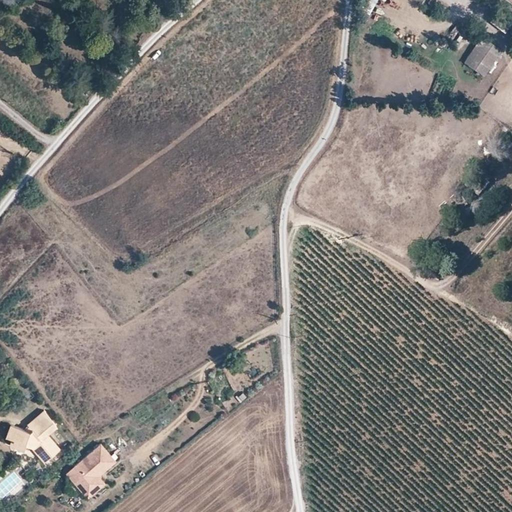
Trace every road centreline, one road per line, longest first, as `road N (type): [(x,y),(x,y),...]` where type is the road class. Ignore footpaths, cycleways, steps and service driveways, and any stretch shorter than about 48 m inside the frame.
road 1 (track): [(347,0),(338,105),(301,161),(282,224),(286,398),(301,511)]
road 2 (track): [(0,211),(123,68),(196,0)]
road 3 (unknown): [(287,209),(440,282),(457,276),(500,220)]
